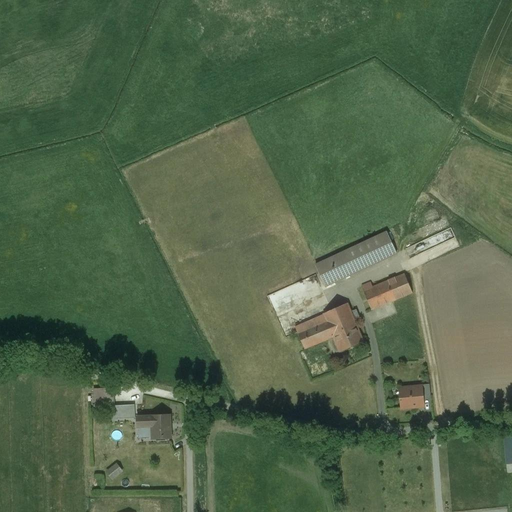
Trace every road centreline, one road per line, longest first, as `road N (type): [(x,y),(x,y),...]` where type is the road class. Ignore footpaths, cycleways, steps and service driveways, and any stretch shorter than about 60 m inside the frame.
road 1 (unclassified): [(511,418),(370,432),(191,398),(189,511)]
road 2 (track): [(191,398),(28,363),(0,368)]
road 3 (track): [(406,256),(416,273),(441,425)]
